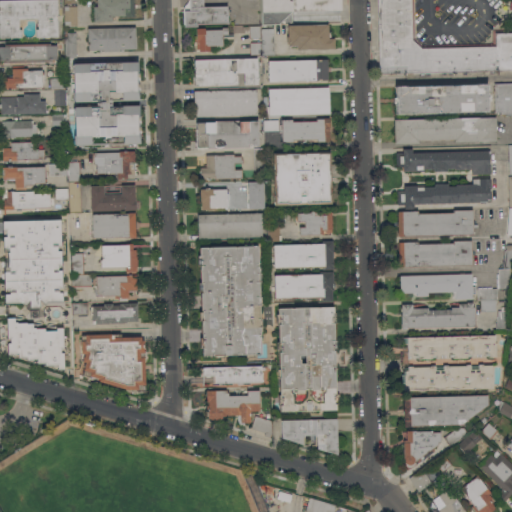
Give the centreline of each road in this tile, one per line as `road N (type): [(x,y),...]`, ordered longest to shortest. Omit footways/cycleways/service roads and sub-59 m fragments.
road 1 (residential): [(359,0),(372,486)]
road 2 (residential): [(0,376),(385,490),(402,511)]
road 3 (residential): [(159,0),(171,428)]
